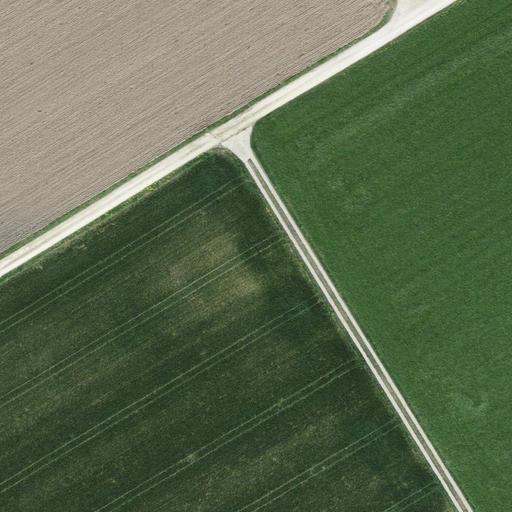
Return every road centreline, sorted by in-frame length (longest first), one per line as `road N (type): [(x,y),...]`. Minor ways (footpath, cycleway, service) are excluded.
road 1 (track): [(467,511),(229,126)]
road 2 (track): [(0,265),(229,126)]
road 3 (track): [(229,126),(421,13)]
